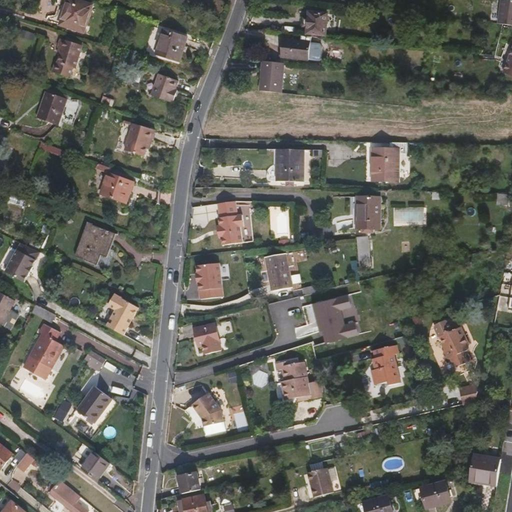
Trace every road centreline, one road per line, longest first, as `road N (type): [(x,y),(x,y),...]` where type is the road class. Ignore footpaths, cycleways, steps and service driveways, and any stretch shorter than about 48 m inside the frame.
road 1 (tertiary): [(152,457),(186,154),(243,0)]
road 2 (residential): [(152,457),(176,461),(349,420)]
road 3 (unknown): [(162,368),(30,294)]
